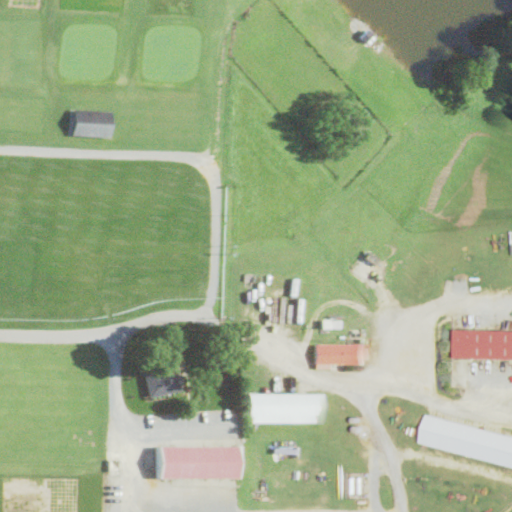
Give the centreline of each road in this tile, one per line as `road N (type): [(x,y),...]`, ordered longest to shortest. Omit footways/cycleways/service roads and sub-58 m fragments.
road 1 (residential): [(216,322),(310,375),(511,416)]
road 2 (residential): [(0,332),(111,331),(174,312),(216,322)]
road 3 (residential): [(359,383),(390,448),(401,511)]
